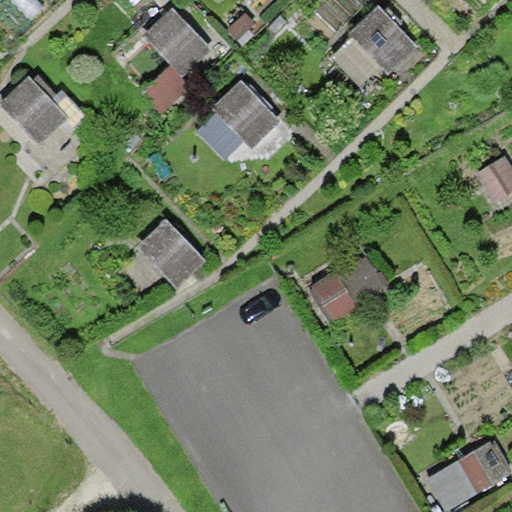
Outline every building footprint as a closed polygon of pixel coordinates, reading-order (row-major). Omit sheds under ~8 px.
[(175,6),(144,36),(184,77),(214,47),(175,6)] [(376,6),(348,35),(386,72),(414,44),(376,6)] [(169,67),(143,93),(163,114),(190,89),(169,67)] [(28,77),(0,103),(0,105),(38,145),(67,118),(28,77)] [(243,79),(212,109),(248,147),(280,117),(243,79)] [(511,165),(506,155),(476,174),(494,203),(511,191),(511,165)] [(169,220),(138,248),(174,288),(206,260),(169,220)] [(368,253),(309,289),(330,323),(358,307),(355,301),(386,282),(368,253)] [(442,511),(508,473),(491,443),(462,459),(424,480),(442,511)]
